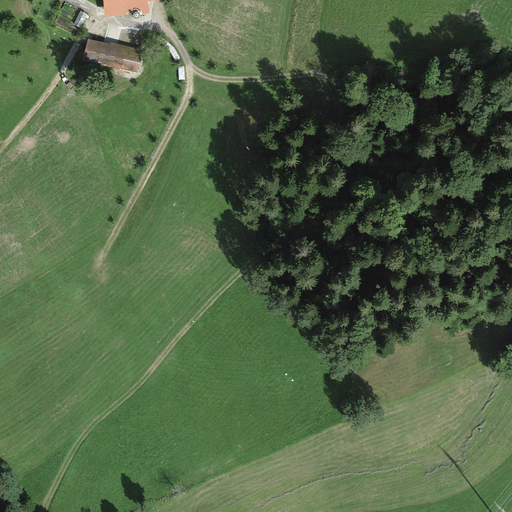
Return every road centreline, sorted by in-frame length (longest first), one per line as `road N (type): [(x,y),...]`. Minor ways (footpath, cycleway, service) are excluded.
road 1 (track): [(45,511),(84,436),(146,380),(232,279),(300,248),(326,220),(347,144),(340,97),(329,84)]
road 2 (track): [(126,24),(168,33),(208,77),(317,77),(329,84)]
road 3 (track): [(188,63),(183,104),(107,250)]
